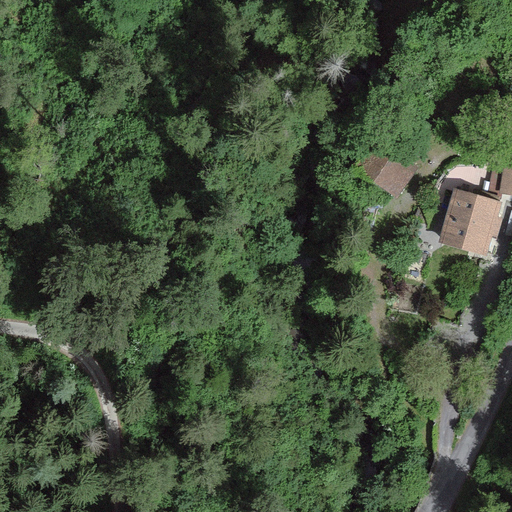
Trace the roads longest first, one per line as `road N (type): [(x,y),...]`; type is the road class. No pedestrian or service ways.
road 1 (track): [(122,511),(109,369),(53,332),(0,321)]
road 2 (unclassified): [(511,346),(424,511)]
